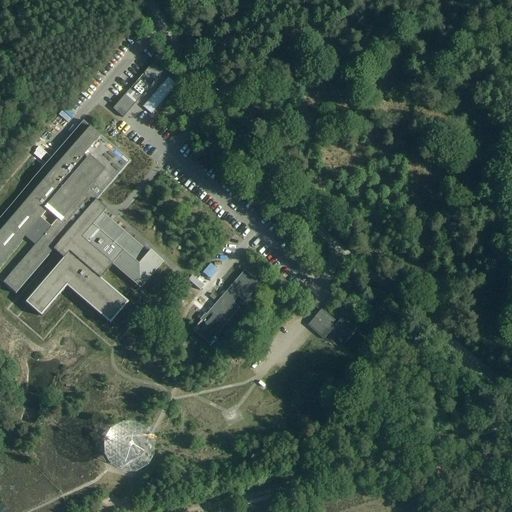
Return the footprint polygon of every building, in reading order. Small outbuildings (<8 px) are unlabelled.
[(123,118),(162,73),(167,67),(157,58),(113,109),(123,118)] [(167,67),(162,73),(168,78),(171,80),(176,75),(167,67)] [(143,107),(151,114),(176,85),(171,80),(168,78),(143,107)] [(55,128),(62,134),(78,116),(71,110),(55,128)] [(46,165),(0,218),(0,281),(15,294),(53,251),(63,259),(25,303),(25,304),(41,317),(67,287),(110,325),(128,303),(101,279),(112,266),(113,266),(140,289),(163,263),(151,252),(150,252),(148,254),(144,250),(108,219),(103,215),(103,214),(105,212),(106,211),(95,201),(129,162),(83,122),(52,158),(39,148),(33,154),(46,165)] [(52,150),(54,144),(46,142),(44,148),(52,150)] [(209,345),(240,309),(233,303),(238,298),(244,303),(261,285),(244,271),(206,316),(204,315),(200,320),(201,321),(193,331),(209,345)] [(343,280),(340,287),(350,291),(353,284),(343,280)] [(343,346),(358,329),(344,316),(337,324),(322,310),(308,326),(324,340),(329,334),(343,346)] [(106,431),(102,435),(105,439),(110,435),(106,431)] [(110,447),(118,469),(139,461),(131,439),(110,447)]
